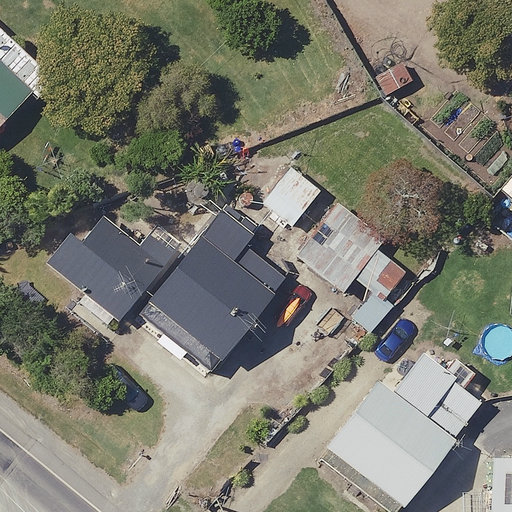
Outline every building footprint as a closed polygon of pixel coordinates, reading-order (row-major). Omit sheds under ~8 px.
[(0,129),(47,82),(0,36),(0,129)] [(293,232),(318,199),(278,168),(253,202),(293,232)] [(359,300),(379,318),(424,264),(403,246),(398,252),(339,203),(291,260),(339,300),(352,284),(364,294),(359,300)] [(250,247),(213,216),(169,269),(95,207),(43,268),(115,329),(130,311),(206,376),(283,285),(245,253),(250,247)] [(381,511),(399,511),(477,410),(457,395),(470,378),(446,359),(433,376),(402,352),(317,462),(381,511)] [(511,511),(511,454),(499,454),(499,511),(511,511)]
